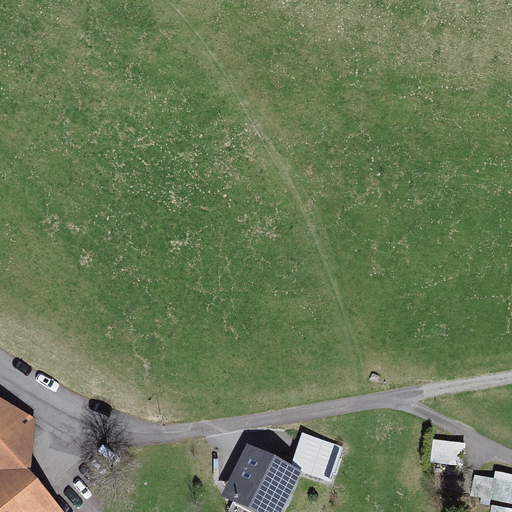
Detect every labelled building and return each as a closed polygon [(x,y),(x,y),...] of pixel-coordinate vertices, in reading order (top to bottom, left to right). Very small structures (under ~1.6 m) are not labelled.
[(0,400),(0,511),(65,511),(34,471),(38,422),(0,400)] [(338,449),(307,438),(297,465),(329,476),(338,449)] [(462,466),(464,446),(434,442),(431,463),(462,466)] [(274,511),(292,477),(252,457),(232,496),(263,511),(274,511)] [(471,497),(511,505),(511,502),(511,477),(496,474),(494,481),(475,477),(471,497)]
